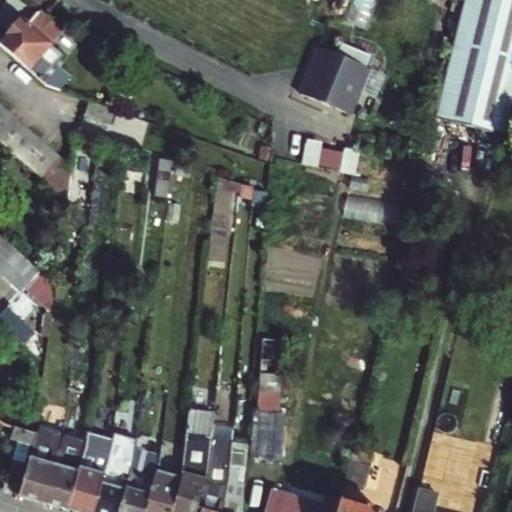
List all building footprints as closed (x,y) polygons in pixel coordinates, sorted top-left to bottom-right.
[(511,0),(461,0),(432,120),(505,140),(511,108),(511,0)] [(39,15),(62,36),(69,26),(40,12),(39,15)] [(50,48),(62,36),(39,15),(28,27),(20,20),(0,42),(0,47),(44,86),(57,91),(66,79),(67,77),(59,71),(55,67),(62,59),(50,48)] [(299,95),(343,114),(347,105),(352,107),(359,91),(354,89),(363,68),(317,49),(308,71),(309,71),(299,95)] [(89,102),(84,115),(109,124),(114,111),(89,102)] [(0,109),(0,143),(6,149),(67,199),(70,170),(0,109)] [(228,122),(223,136),(236,141),(241,127),(228,122)] [(307,167),(361,168),(362,145),(308,143),(307,167)] [(133,184),(145,185),(148,164),(136,162),(137,156),(124,155),(122,172),(134,173),(133,184)] [(168,166),(148,164),(145,185),(165,187),(168,166)] [(252,192),(251,206),(265,208),(266,194),(252,192)] [(400,219),(401,200),(348,197),(347,216),(400,219)] [(0,257),(11,246),(2,238),(0,240),(0,257)] [(21,255),(11,246),(0,257),(0,271),(3,274),(21,255)] [(13,283),(31,263),(21,255),(3,274),(13,283)] [(13,283),(21,291),(40,272),(31,263),(13,283)] [(287,340),(266,339),(261,411),(283,412),(287,340)] [(215,415),(189,412),(186,438),(212,441),(215,415)] [(255,414),(252,458),(283,460),(286,416),(255,414)] [(38,427),(36,435),(17,497),(43,504),(61,442),(63,434),(38,427)] [(86,441),(84,449),(67,511),(71,511),(94,511),(103,476),(97,474),(100,462),(106,439),(88,433),(86,441)] [(112,433),(110,450),(106,464),(103,476),(94,511),(118,511),(134,457),(136,440),(112,433)] [(84,449),(86,441),(63,434),(61,442),(84,449)] [(171,511),(196,511),(207,476),(208,475),(212,441),(186,438),(181,478),(171,511)] [(144,511),(157,473),(157,472),(158,463),(141,458),(143,440),(136,440),(134,457),(118,511),(144,511)] [(30,445),(18,441),(6,483),(18,486),(30,445)] [(234,444),(212,441),(208,475),(207,476),(196,511),(222,511),(231,482),(232,477),(233,468),(234,444)] [(61,442),(43,504),(67,511),(84,449),(61,442)] [(372,455),(350,448),(347,461),(370,467),(372,455)] [(343,477),(342,482),(364,488),(370,467),(347,461),(343,477)] [(97,474),(103,476),(106,464),(100,462),(97,474)] [(244,511),(246,485),(240,485),(241,475),(241,469),(233,468),(232,477),(231,482),(222,511),(244,511)] [(171,511),(181,478),(157,472),(157,473),(144,511),(171,511)] [(428,491),(431,481),(420,478),(417,488),(428,491)] [(266,511),(291,511),(295,496),(273,489),(266,511)] [(334,511),(337,500),(326,497),(324,504),(295,496),(291,511),(334,511)] [(377,511),(378,511),(337,500),(334,511),(377,511)]
